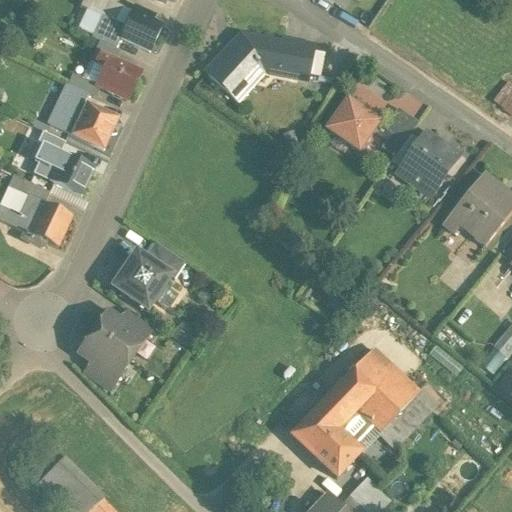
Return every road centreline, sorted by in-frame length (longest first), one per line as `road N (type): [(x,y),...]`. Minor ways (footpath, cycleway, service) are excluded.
road 1 (residential): [(0,299),(41,347),(204,0)]
road 2 (residential): [(511,151),(287,0)]
road 3 (track): [(41,347),(204,511)]
